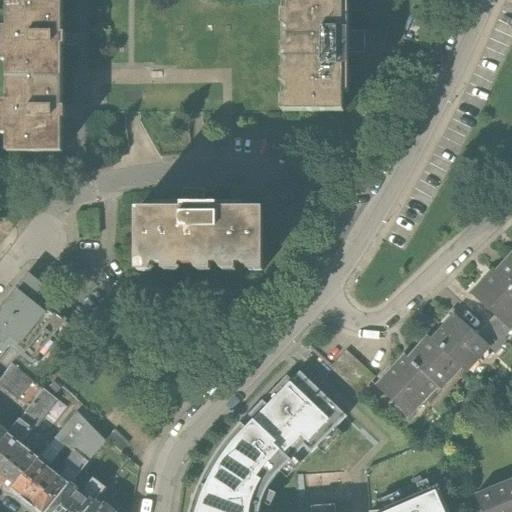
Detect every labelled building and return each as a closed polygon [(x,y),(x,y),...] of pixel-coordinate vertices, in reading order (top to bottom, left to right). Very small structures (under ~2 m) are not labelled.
[(343,113),(343,0),(288,0),(288,112),(343,113)] [(8,5),(8,78),(62,78),(62,41),(62,5),(8,5)] [(62,113),(62,78),(8,78),(8,152),(62,152),(62,113)] [(262,211),(137,211),(137,265),(262,265),(262,211)] [(511,255),(496,274),(511,287),(511,255)] [(510,331),(511,329),(511,287),(496,274),(493,271),(471,296),(495,317),(510,331)] [(27,273),(0,307),(0,358),(1,358),(11,346),(43,305),(52,293),(27,273)] [(71,327),(43,305),(11,346),(19,352),(25,345),(34,352),(40,345),(62,362),(73,347),(62,338),(71,327)] [(495,317),(477,338),(491,351),(496,355),(511,336),(511,332),(510,331),(495,317)] [(455,319),(432,345),(462,372),(468,377),(491,351),(477,338),(455,319)] [(443,393),(462,372),(432,345),(428,341),(408,363),(438,389),(443,393)] [(373,378),(346,353),(330,370),(345,383),(351,377),(364,389),(373,378)] [(0,379),(11,366),(1,358),(0,358),(0,379)] [(411,420),(438,389),(408,363),(404,359),(377,390),(411,420)] [(196,466),(190,511),(284,511),(282,469),(348,408),(300,365),(196,466)] [(32,383),(11,366),(0,379),(0,386),(18,401),(32,383)] [(76,415),(37,463),(47,471),(65,448),(74,455),(88,466),(106,444),(76,415)] [(114,432),(107,441),(121,453),(128,444),(114,432)] [(0,448),(0,486),(11,495),(37,463),(7,439),(0,448)] [(88,466),(74,455),(64,468),(78,478),(88,466)] [(11,495),(32,511),(49,511),(69,488),(47,471),(37,463),(11,495)] [(87,511),(92,506),(106,489),(93,480),(80,496),(69,488),(49,511),(87,511)] [(511,511),(511,482),(475,498),(481,511),(511,511)] [(456,511),(452,500),(373,509),(372,511),(456,511)]
